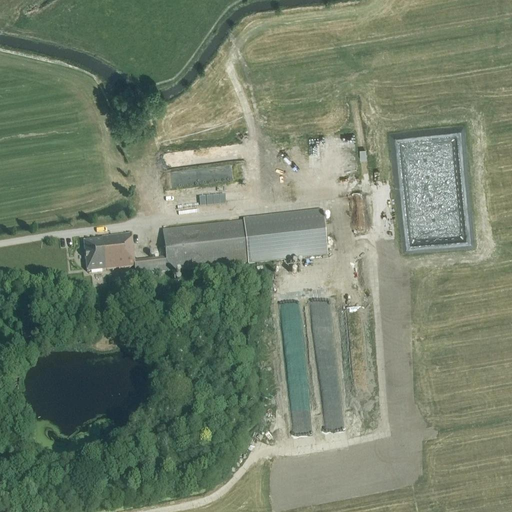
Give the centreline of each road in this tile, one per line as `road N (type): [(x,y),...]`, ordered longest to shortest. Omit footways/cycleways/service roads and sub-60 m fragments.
road 1 (track): [(155,511),(220,492),(256,445),(290,452),(386,434),(370,239)]
road 2 (track): [(138,226),(340,205),(345,260)]
